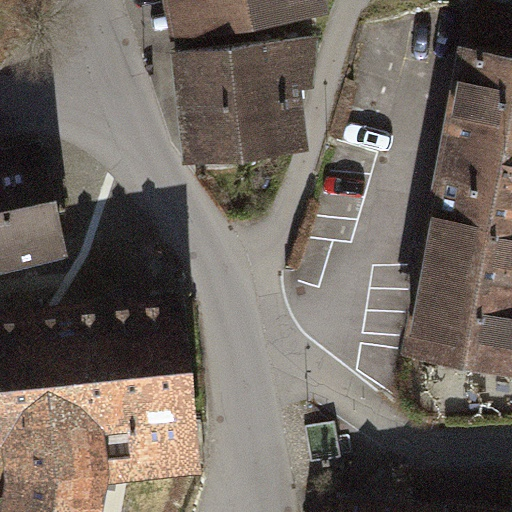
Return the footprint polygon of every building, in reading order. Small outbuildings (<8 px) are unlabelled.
[(194,0),(200,32),(319,9),(317,0),(194,0)] [(511,11),(477,6),(441,204),(511,216),(511,11)] [(237,44),(245,146),(297,140),(291,80),(310,80),(317,35),(237,44)] [(245,146),(237,44),(180,50),(193,152),(245,146)] [(45,152),(0,161),(0,252),(63,237),(45,152)] [(511,216),(441,204),(416,338),(511,355),(511,216)] [(0,320),(0,511),(89,511),(97,472),(199,465),(183,302),(0,320)] [(414,511),(415,502),(347,504),(326,509),(325,511),(414,511)]
